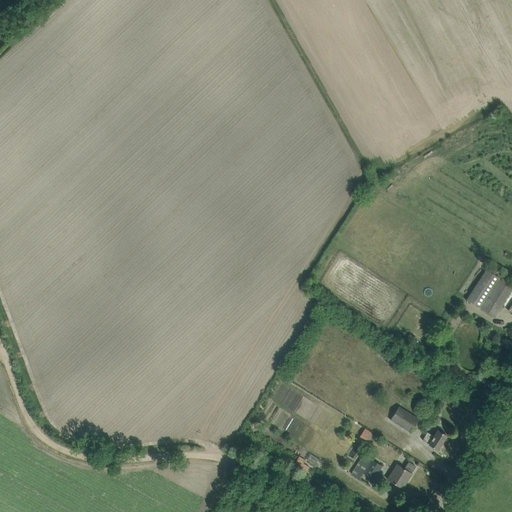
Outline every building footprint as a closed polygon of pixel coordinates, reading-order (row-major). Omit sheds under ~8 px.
[(511,290),(511,286),(505,282),(486,269),(466,300),(486,312),(494,318),(511,290)] [(413,344),(417,338),(410,333),(406,339),(413,344)] [(390,420),(411,433),(419,419),(399,406),(390,420)] [(273,426),(283,410),(278,407),(268,422),(273,426)] [(295,430),(304,435),(308,427),(299,422),(295,430)] [(367,430),(363,440),(372,445),(377,435),(367,430)] [(447,436),(438,430),(434,437),(427,432),(422,440),(429,444),(438,450),(447,436)] [(361,481),(366,475),(373,479),(379,471),(382,466),(366,456),(363,455),(351,474),(361,481)] [(299,456),(295,462),(307,470),(309,468),(303,464),(305,461),(299,456)] [(321,467),(324,460),(313,456),(311,463),(321,467)] [(387,479),(402,489),(412,474),(411,473),(415,466),(409,462),(404,469),(397,464),(387,479)]
